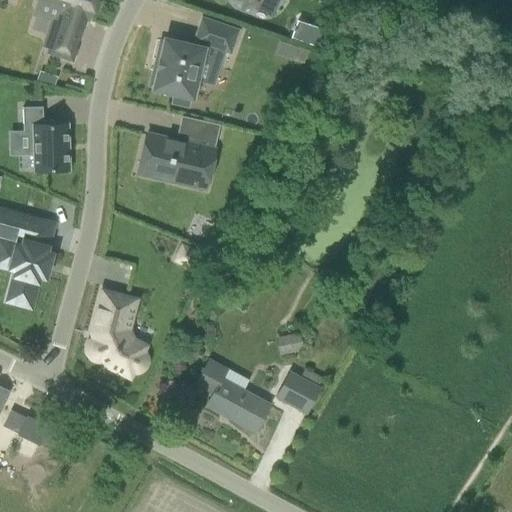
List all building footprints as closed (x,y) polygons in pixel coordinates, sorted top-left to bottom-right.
[(75,50),(74,50),(81,28),(82,28),(85,20),(89,21),(95,0),(37,0),(36,3),(62,12),(48,54),(71,61),(75,50)] [(195,42),(193,48),(160,40),(153,71),(148,70),(145,86),(149,87),(149,89),(187,98),(195,62),(214,66),(219,51),(225,53),(233,31),(197,18),(189,41),(195,42)] [(277,42),(273,54),(302,65),(306,52),(277,42)] [(27,169),(61,169),(61,123),(47,123),(47,118),(37,118),(37,105),(17,105),(17,130),(23,130),(23,151),(27,151),(27,169)] [(137,174),(179,184),(205,190),(214,151),(212,150),(217,130),(202,127),(197,147),(146,135),(137,174)] [(52,225),(0,211),(0,236),(17,241),(15,247),(11,245),(4,268),(15,271),(7,302),(30,308),(38,278),(44,279),(50,256),(44,254),(52,225)] [(199,252),(191,270),(198,274),(206,256),(199,252)] [(127,331),(129,325),(135,301),(101,292),(91,334),(93,340),(92,341),(90,342),(89,343),(88,345),(87,346),(87,348),(87,350),(87,352),(87,354),(88,355),(89,357),(91,358),(92,359),(94,360),(95,361),(97,361),(99,361),(101,361),(103,360),(105,366),(129,378),(132,373),(134,373),(136,373),(137,372),(139,371),(141,370),(142,369),(143,368),(144,366),(145,365),(145,363),(145,361),(145,359),(145,357),(144,356),(143,354),(142,353),(145,347),(132,341),(127,331)] [(278,357),(303,352),(299,334),(275,339),(278,357)] [(208,360),(195,385),(212,394),(206,406),(254,433),(268,406),(219,380),(225,369),(208,360)] [(306,414),(320,388),(318,386),(300,377),(289,372),(275,398),(306,414)] [(25,411),(9,403),(1,419),(17,427),(16,428),(36,438),(37,437),(51,444),(59,428),(45,421),(45,420),(25,410),(25,411)]
